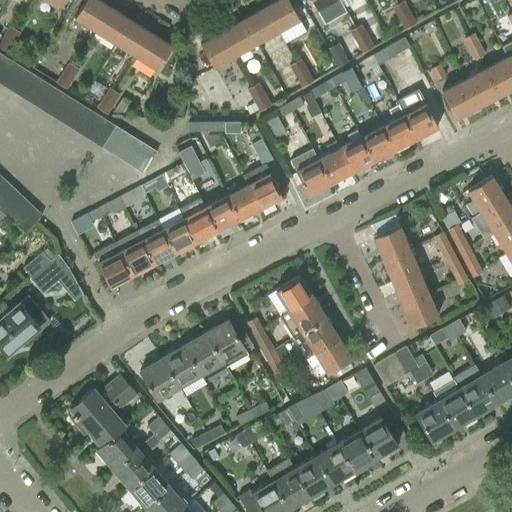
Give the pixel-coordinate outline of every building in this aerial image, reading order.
[(95,30),(109,6),(99,0),(85,0),(74,17),(95,30)] [(276,0),(262,8),(276,31),(298,19),(287,0),(276,0)] [(332,0),(310,0),(316,9),(332,0)] [(401,0),(391,6),(398,17),(409,11),(403,0),(401,0)] [(115,42),(130,19),(109,6),(95,30),(115,42)] [(276,31),(262,8),(241,20),(255,43),(276,31)] [(398,17),(404,29),(416,22),(409,11),(398,17)] [(115,42),(136,55),(150,31),(130,19),(115,42)] [(255,43),(241,20),(220,31),(234,55),(255,43)] [(349,30),(355,41),(367,34),(361,23),(349,30)] [(3,34),(14,41),(20,31),(9,24),(3,34)] [(153,75),(157,68),(172,45),(150,31),(136,55),(145,61),(141,67),(153,75)] [(234,55),(220,31),(199,43),(213,67),(234,55)] [(462,38),(468,48),(479,43),(473,32),(462,38)] [(0,46),(7,51),(8,50),(14,41),(3,34),(0,38),(0,46)] [(355,41),(362,52),(374,46),(367,34),(355,41)] [(378,63),(409,45),(404,36),(372,54),(378,63)] [(468,48),(473,59),(484,53),(479,43),(468,48)] [(32,67),(39,57),(28,50),(21,59),(32,67)] [(0,51),(0,82),(14,60),(0,51)] [(498,94),(511,86),(511,69),(505,56),(483,67),(498,94)] [(288,64),(295,76),(307,69),(300,57),(288,64)] [(0,82),(9,89),(23,66),(14,60),(0,82)] [(61,72),(72,79),(79,68),(68,61),(61,72)] [(436,79),(446,74),(440,62),(430,67),(436,79)] [(18,94),(32,71),(23,66),(9,89),(18,94)] [(430,67),(423,71),(429,83),(436,79),(430,67)] [(498,94),(483,67),(462,78),(476,105),(498,94)] [(295,76),(301,86),(313,80),(307,69),(295,76)] [(32,71),(18,94),(27,100),(41,77),(32,71)] [(313,97),(345,80),(340,71),(309,89),(309,91),(302,95),(308,106),(306,107),(310,116),(320,111),(313,97)] [(66,88),(67,87),(72,79),(61,72),(55,81),(66,88)] [(36,106),(51,83),(41,77),(27,100),(36,106)] [(476,105),(462,78),(441,89),(455,116),(476,105)] [(246,88),(252,99),(264,92),(258,81),(246,88)] [(51,83),(36,106),(45,111),(60,88),(51,83)] [(103,96),(113,103),(120,93),(109,86),(103,96)] [(55,117),(69,94),(60,88),(45,111),(55,117)] [(415,138),(437,127),(425,103),(418,91),(408,96),(415,108),(403,114),(415,138)] [(252,99),(259,110),(270,103),(264,92),(252,99)] [(69,94),(55,117),(64,123),(78,100),(69,94)] [(292,109),(303,103),(298,94),(288,101),(292,109)] [(107,113),(108,112),(113,103),(103,96),(96,106),(107,113)] [(73,128),(87,105),(78,100),(64,123),(73,128)] [(277,107),(282,116),(292,109),(288,101),(277,107)] [(415,138),(403,114),(397,103),(387,108),(393,119),(382,125),(394,149),(415,138)] [(87,105),(73,128),(82,134),(96,111),(87,105)] [(96,111),(82,134),(91,140),(104,118),(105,117),(96,111)] [(261,120),(271,138),(285,131),(275,112),(261,120)] [(104,148),(117,126),(104,118),(91,140),(104,148)] [(372,161),(394,149),(382,125),(360,136),(372,161)] [(117,126),(104,148),(117,156),(130,134),(117,126)] [(130,164),(143,143),(130,134),(117,156),(130,164)] [(351,171),(372,161),(360,136),(339,147),(351,171)] [(143,143),(130,164),(143,172),(156,151),(143,143)] [(339,147),(318,158),(330,182),(351,171),(339,147)] [(308,194),(330,182),(318,158),(312,148),(291,159),(292,161),(291,161),(308,194)] [(193,157),(189,159),(184,162),(187,170),(198,164),(193,157)] [(175,176),(187,170),(184,162),(171,168),(175,176)] [(260,207),(281,196),(265,163),(242,174),(247,184),(248,184),(260,207)] [(155,187),(157,190),(168,184),(162,174),(151,179),(141,185),(145,193),(155,187)] [(480,212),(504,198),(490,176),(466,191),(480,212)] [(7,181),(0,188),(0,205),(15,189),(7,181)] [(239,218),(260,207),(248,184),(247,184),(226,195),(239,218)] [(133,199),(145,193),(141,185),(129,191),(133,199)] [(0,210),(6,217),(24,197),(15,189),(0,205),(0,210)] [(217,230),(239,218),(226,195),(205,206),(217,230)] [(24,197),(6,217),(15,225),(33,205),(24,197)] [(511,210),(504,198),(480,212),(493,233),(511,220),(511,210)] [(108,201),(99,206),(97,207),(102,215),(112,210),(108,201)] [(33,205),(15,225),(23,233),(42,214),(33,205)] [(195,241),(217,230),(205,206),(184,217),(195,241)] [(97,207),(85,213),(89,222),(102,215),(97,207)] [(447,227),(457,223),(460,221),(454,210),(441,217),(447,227)] [(174,252),(195,241),(184,217),(162,228),(174,252)] [(174,252),(162,228),(157,218),(135,229),(140,239),(141,239),(152,263),(174,252)] [(506,253),(511,248),(511,220),(493,233),(506,253)] [(446,228),(453,240),(463,235),(457,223),(447,227),(446,228)] [(372,237),(382,260),(408,249),(398,226),(372,237)] [(432,235),(439,248),(449,243),(443,230),(432,235)] [(453,240),(459,252),(470,247),(463,235),(453,240)] [(131,274),(152,263),(141,239),(140,239),(119,250),(131,274)] [(439,248),(445,260),(456,255),(449,243),(439,248)] [(459,252),(466,265),(476,259),(470,247),(459,252)] [(382,260),(391,282),(417,271),(408,249),(382,260)] [(109,285),(131,274),(119,250),(97,262),(109,285)] [(22,268),(30,276),(50,260),(42,251),(22,268)] [(445,260),(452,272),(462,267),(456,255),(445,260)] [(466,265),(472,276),(482,271),(476,259),(466,265)] [(39,286),(58,269),(50,260),(30,276),(39,286)] [(458,283),(466,279),(468,278),(462,267),(452,272),(458,283)] [(417,271),(391,282),(401,304),(427,293),(417,271)] [(311,295),(299,276),(267,296),(279,315),(311,295)] [(427,293),(401,304),(410,326),(436,315),(427,293)] [(501,312),(510,307),(502,293),(493,299),(501,312)] [(27,295),(0,318),(0,346),(6,353),(37,327),(39,329),(49,320),(27,295)] [(323,315),(311,295),(279,315),(291,335),(323,315)] [(485,304),(493,317),(501,312),(493,299),(485,304)] [(314,352),(313,351),(336,336),(323,315),(291,335),(306,358),(314,352)] [(247,322),(257,340),(265,336),(256,317),(247,322)] [(457,335),(466,330),(458,317),(450,322),(457,335)] [(206,332),(223,361),(251,345),(240,326),(233,330),(227,320),(206,332)] [(449,322),(441,327),(448,340),(457,335),(450,322),(449,322)] [(206,332),(184,345),(201,374),(223,361),(206,332)] [(264,353),(272,348),(265,336),(257,340),(264,353)] [(313,351),(314,352),(327,373),(350,358),(336,336),(313,351)] [(184,345),(162,358),(179,387),(201,374),(184,345)] [(405,346),(394,352),(406,373),(409,371),(417,366),(412,359),(405,347),(405,346)] [(264,353),(271,367),(279,362),(272,348),(264,353)] [(384,358),(396,379),(406,373),(394,352),(384,358)] [(511,378),(511,355),(502,361),(511,378)] [(156,400),(179,387),(162,358),(140,371),(156,400)] [(385,386),(396,379),(384,358),(372,365),(385,386)] [(425,361),(418,366),(424,378),(433,373),(425,361)] [(511,378),(502,361),(480,374),(496,402),(511,392),(511,378)] [(271,367),(276,377),(285,372),(279,362),(271,367)] [(496,402),(480,374),(479,374),(473,364),(451,377),(457,387),(459,386),(475,414),(496,402)] [(409,371),(416,383),(424,378),(418,366),(417,366),(409,371)] [(379,392),(365,367),(353,374),(367,398),(379,392)] [(69,409),(99,444),(124,423),(115,412),(136,394),(119,374),(98,393),(94,388),(69,409)] [(339,396),(347,391),(340,378),(331,383),(339,396)] [(323,389),(330,402),(339,396),(331,383),(323,389)] [(437,399),(453,427),(475,414),(459,386),(457,387),(437,399)] [(430,441),(453,427),(437,399),(414,413),(430,441)] [(249,408),(254,417),(269,409),(264,400),(249,408)] [(295,419),(303,414),(295,401),(287,406),(295,419)] [(287,406),(278,411),(286,424),(295,419),(287,406)] [(235,415),(240,424),(254,417),(249,408),(235,415)] [(147,425),(153,432),(164,422),(158,415),(147,425)] [(380,417),(359,430),(375,458),(397,445),(380,417)] [(159,440),(169,432),(171,430),(164,422),(153,432),(153,433),(141,444),(147,452),(160,441),(159,440)] [(124,423),(99,444),(100,446),(96,450),(111,467),(136,446),(121,428),(125,425),(124,423)] [(204,431),(210,440),(224,432),(219,423),(204,431)] [(243,429),(250,442),(258,437),(251,425),(243,429)] [(234,434),(242,447),(250,442),(243,429),(234,434)] [(359,430),(337,442),(353,471),(375,458),(359,430)] [(190,438),(195,447),(210,440),(204,431),(190,438)] [(337,442),(315,455),(332,483),(353,471),(337,442)] [(152,465),(136,446),(111,467),(127,486),(152,465)] [(179,463),(185,470),(196,460),(191,453),(179,463)] [(315,455),(294,468),(310,496),(332,483),(315,455)] [(266,470),(272,480),(288,509),(310,496),(294,468),(288,457),(266,470)] [(192,478),(202,469),(203,468),(196,460),(185,470),(192,478)] [(127,486),(143,506),(168,485),(152,465),(127,486)] [(282,511),(288,509),(272,480),(251,493),(249,489),(237,496),(247,511),(282,511)] [(174,511),(184,504),(168,485),(143,506),(148,511),(174,511)] [(212,503),(217,508),(228,499),(223,494),(212,503)] [(217,508),(219,511),(229,511),(235,507),(228,499),(217,508)]
